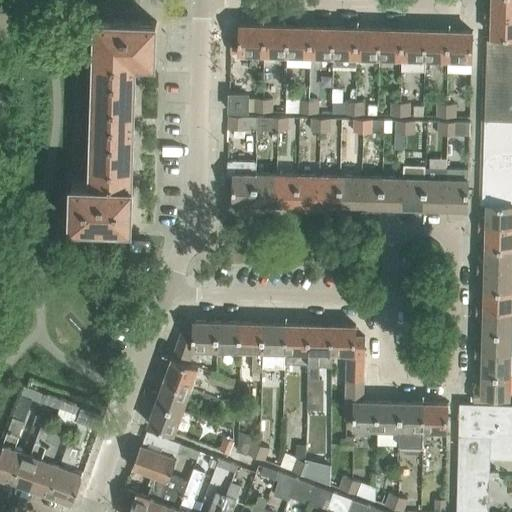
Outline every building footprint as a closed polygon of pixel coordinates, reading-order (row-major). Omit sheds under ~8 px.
[(485,13),(511,13),(511,0),(492,0),(492,4),(485,4),(485,13)] [(492,21),(491,35),(511,35),(511,13),(485,13),(485,21),(492,21)] [(96,19),(95,46),(96,46),(96,62),(135,63),(135,62),(155,63),(157,21),(141,20),(141,19),(111,18),(111,19),(96,19)] [(240,35),(231,34),(231,51),(234,51),(262,52),(263,24),(240,24),(240,35)] [(286,25),(263,24),(262,52),(286,53),(286,25)] [(309,53),(310,26),(286,25),(286,53),(285,65),(309,66),(309,53)] [(333,26),(310,26),(309,53),(332,54),(333,26)] [(355,54),(356,27),(333,26),(332,54),(332,65),(355,66),(355,54)] [(379,28),(356,27),(355,54),(379,55),(379,28)] [(403,28),(379,28),(379,55),(402,56),(403,28)] [(403,28),(402,56),(401,69),(425,70),(425,57),(425,56),(426,29),(403,28)] [(426,29),(425,57),(448,58),(449,30),(426,29)] [(449,30),(448,58),(472,58),(472,30),(449,30)] [(511,35),(491,35),(484,35),(482,119),(511,119),(511,35)] [(94,121),(133,122),(135,63),(96,62),(95,75),(94,75),(93,106),(94,106),(94,121)] [(333,87),(333,112),(354,113),(354,99),(344,99),(344,87),(333,87)] [(229,109),(229,110),(230,110),(230,109),(248,110),(248,96),(248,93),(230,93),(229,109)] [(263,110),(263,96),(254,96),(254,110),(263,110)] [(268,97),(263,96),(263,110),(272,110),(272,97),(268,97)] [(286,111),(307,111),(308,98),(286,97),(286,111)] [(307,111),(318,112),(318,98),(314,98),(310,98),(308,98),(307,111)] [(354,99),(354,113),(364,113),(364,100),(354,99)] [(400,114),(400,101),(395,100),(391,100),(391,114),(400,114)] [(400,114),(410,114),(410,101),(405,101),(400,101),(400,114)] [(447,115),(447,102),(437,102),(437,115),(447,115)] [(456,102),(447,102),(447,115),(455,116),(456,102)] [(229,115),(229,127),(228,128),(230,128),(257,129),(257,128),(257,115),(230,114),(229,114),(229,115)] [(257,115),(257,128),(278,129),(278,116),(257,115)] [(300,116),(278,116),(278,129),(299,129),(300,116)] [(321,117),(312,117),(311,130),(314,130),(320,130),(321,117)] [(330,130),(330,117),(321,117),(320,130),(323,130),(330,130)] [(363,118),(354,118),(354,131),(363,131),(363,118)] [(363,118),(363,131),(384,132),(385,119),(363,118)] [(405,134),(405,119),(396,119),(396,149),(399,149),(405,149),(405,134)] [(405,119),(405,134),(414,134),(415,119),(405,119)] [(511,203),(511,119),(482,119),(479,202),(486,202),(511,203)] [(447,133),(448,120),(439,120),(438,133),(447,133)] [(457,120),(448,120),(447,133),(457,134),(457,121),(457,120)] [(92,179),(132,180),(133,122),(94,121),(93,135),(92,136),(91,167),(92,167),(92,179)] [(255,201),(256,172),(256,160),(228,159),(227,188),(233,188),(233,201),(255,201)] [(404,176),(404,205),(424,206),(425,177),(425,166),(425,165),(405,164),(404,176)] [(425,177),(424,206),(446,206),(447,167),(425,166),(425,177)] [(447,167),(446,206),(467,207),(468,168),(447,167)] [(256,172),(255,201),(276,202),(277,173),(256,172)] [(276,202),(297,202),(298,173),(277,173),(276,202)] [(319,174),(298,173),(297,202),(318,203),(319,174)] [(340,174),(319,174),(318,203),(340,204),(340,174)] [(340,204),(361,204),(361,175),(340,174),(340,204)] [(361,204),(382,205),(383,176),(361,175),(361,204)] [(382,205),(403,205),(404,176),(383,176),(382,205)] [(72,180),(71,223),(87,223),(87,224),(116,225),(116,224),(132,225),(133,183),(132,183),(132,180),(92,179),(92,181),(72,180)] [(479,224),(511,225),(511,203),(486,202),(486,216),(479,216),(479,224)] [(486,233),(485,246),(511,246),(511,225),(479,224),(478,233),(486,233)] [(477,266),(511,267),(511,246),(485,246),(485,258),(478,258),(477,266)] [(484,275),(484,288),(511,288),(511,267),(477,266),(477,275),(484,275)] [(477,300),(476,309),(511,309),(511,288),(484,288),(484,300),(477,300)] [(511,309),(476,309),(476,317),(483,318),(483,330),(511,330),(511,309)] [(193,347),(217,347),(217,320),(194,320),(193,330),(182,330),(172,356),(188,362),(193,347)] [(217,347),(240,348),(240,321),(217,320),(217,347)] [(240,348),(252,348),(252,369),(262,370),(263,349),(263,321),(240,321),(240,348)] [(286,322),(263,321),(263,349),(285,349),(286,349),(286,322)] [(286,349),(285,363),(308,363),(309,323),(286,322),(286,349)] [(308,363),(308,375),(318,375),(319,364),(331,364),(332,350),(332,323),(309,323),(308,363)] [(332,323),(332,350),(347,351),(347,352),(364,353),(365,335),(356,335),(356,324),(332,323)] [(511,352),(511,333),(511,330),(483,330),(483,343),(475,342),(475,351),(511,352)] [(475,351),(475,359),(482,360),(482,372),(511,373),(511,352),(475,351)] [(364,380),(364,353),(347,352),(346,380),(364,380)] [(188,362),(172,356),(164,378),(191,388),(199,366),(188,362)] [(220,384),(223,375),(211,371),(208,379),(220,384)] [(474,385),(474,402),(511,403),(511,401),(510,402),(511,373),(482,372),(481,385),(474,385)] [(235,379),(223,375),(220,384),(232,388),(235,379)] [(164,378),(156,400),(183,410),(191,388),(164,378)] [(364,380),(346,380),(345,416),(353,416),(353,426),(377,427),(378,400),(363,399),(364,380)] [(13,415),(0,450),(0,474),(11,479),(22,449),(14,446),(23,420),(27,412),(32,398),(21,394),(15,408),(13,415)] [(58,409),(77,415),(80,406),(62,399),(62,400),(58,409)] [(156,400),(148,422),(151,423),(175,432),(183,410),(156,400)] [(221,409),(234,409),(234,400),(222,400),(221,409)] [(401,400),(378,400),(377,427),(377,442),(400,443),(401,400)] [(401,400),(400,443),(400,448),(403,448),(403,450),(406,453),(417,453),(420,450),(420,448),(423,448),(423,428),(424,401),(401,400)] [(448,401),(424,401),(423,428),(436,429),(436,436),(447,436),(448,401)] [(459,402),(457,511),(464,511),(488,511),(490,458),(511,458),(511,403),(474,402),(459,402)] [(104,415),(80,406),(77,415),(78,416),(76,420),(99,428),(104,415)] [(22,449),(11,479),(30,486),(51,430),(54,421),(43,417),(40,426),(30,452),(22,449)] [(125,486),(119,501),(130,506),(128,511),(131,511),(155,511),(170,473),(178,451),(181,442),(148,430),(147,429),(142,444),(140,443),(132,467),(155,476),(148,495),(125,486)] [(69,443),(68,443),(67,443),(60,463),(52,460),(61,434),(51,430),(30,486),(50,493),(69,443)] [(80,433),(73,430),(68,443),(69,443),(50,493),(72,501),(82,475),(82,470),(73,467),(80,447),(75,445),(80,433)] [(228,439),(223,450),(229,452),(233,441),(228,439)] [(253,439),(248,452),(256,455),(260,443),(253,439)] [(181,442),(178,451),(197,457),(200,449),(188,445),(181,442)] [(260,443),(256,455),(265,458),(269,446),(260,443)] [(217,459),(216,463),(234,470),(237,463),(227,459),(218,456),(217,459)] [(297,456),(293,469),(301,472),(305,459),(297,456)] [(210,457),(208,463),(215,465),(216,463),(217,459),(210,457)] [(305,459),(301,472),(310,475),(314,463),(305,459)] [(278,470),(264,464),(261,473),(275,478),(278,470)] [(188,480),(176,511),(194,511),(189,510),(204,469),(194,466),(188,480)] [(297,477),(278,470),(275,478),(279,479),(273,494),(288,499),(289,495),(290,495),(297,477)] [(155,511),(176,511),(188,480),(170,473),(155,511)] [(345,474),(340,486),(348,489),(353,477),(345,474)] [(353,477),(348,489),(357,493),(361,480),(353,477)] [(226,494),(218,511),(232,511),(242,486),(230,482),(226,494)] [(313,491),(309,502),(323,508),(327,498),(330,499),(327,508),(329,509),(335,491),(316,484),(313,491)] [(299,486),(295,497),(309,502),(313,491),(299,486)] [(218,511),(226,494),(215,490),(206,511),(218,511)] [(390,490),(385,503),(394,507),(399,494),(399,493),(390,490)] [(347,511),(352,497),(335,491),(329,509),(337,511),(347,511)] [(408,496),(399,493),(399,494),(394,507),(403,510),(408,496)] [(370,511),(373,505),(352,497),(347,511),(370,511)] [(445,511),(445,498),(423,498),(423,511),(445,511)]
